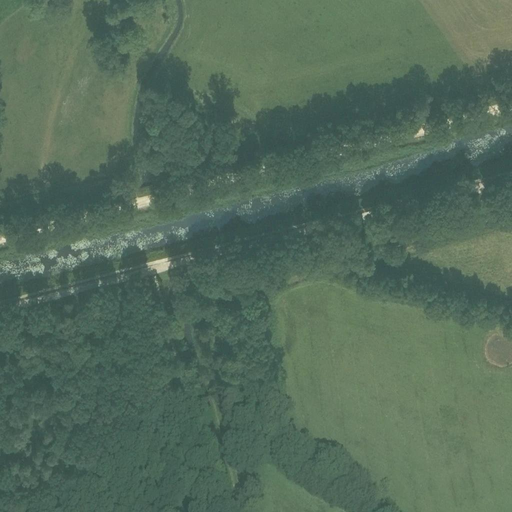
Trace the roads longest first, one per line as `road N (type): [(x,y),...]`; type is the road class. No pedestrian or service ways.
road 1 (track): [(511,105),(0,238)]
road 2 (track): [(178,263),(511,175)]
road 3 (track): [(0,309),(148,270)]
